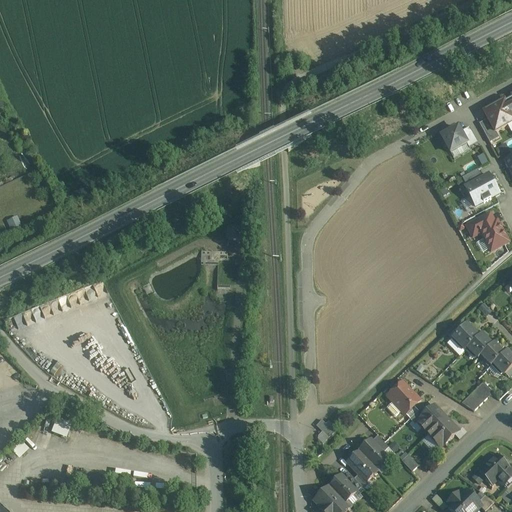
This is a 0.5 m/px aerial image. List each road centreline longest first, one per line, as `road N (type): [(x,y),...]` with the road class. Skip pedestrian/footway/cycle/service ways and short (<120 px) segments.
road 1 (residential): [(310,410),(306,237),(371,159),(467,108)]
road 2 (secondary): [(291,137),(0,282)]
road 3 (secondary): [(291,137),(511,25)]
road 4 (tertiary): [(212,432),(132,431),(64,393),(0,334)]
road 5 (residential): [(491,424),(398,511)]
